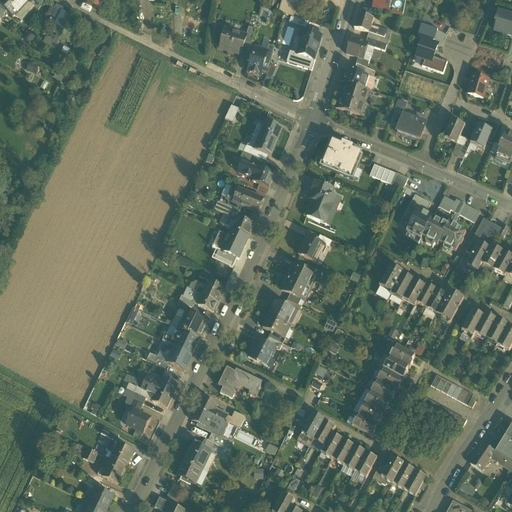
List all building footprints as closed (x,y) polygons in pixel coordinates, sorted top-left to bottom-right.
[(22,0),(0,0),(0,1),(0,6),(13,19),(15,16),(26,4),(27,4),(22,0)] [(280,0),(278,13),(293,17),(297,2),(286,0),(280,0)] [(384,1),(381,0),(372,0),(371,9),(382,11),(384,1)] [(26,4),(15,16),(22,20),(34,7),(31,5),(30,7),(26,4)] [(55,5),(46,24),(62,31),(70,15),(62,11),(63,9),(55,5)] [(511,38),(511,17),(499,13),(495,24),(497,25),(495,33),(511,38)] [(374,20),(359,15),(354,30),(369,35),(371,30),(374,20)] [(310,24),(299,21),(297,27),(308,30),(310,24)] [(418,36),(434,41),(437,30),(421,25),(418,36)] [(255,31),(249,29),(246,37),(247,37),(245,44),(250,46),(255,31)] [(387,32),(379,30),(378,33),(371,30),(369,35),(381,38),(384,39),(387,32)] [(78,33),(73,31),(69,40),(73,43),(78,33)] [(246,37),(225,31),(220,50),(241,56),(245,44),(247,37),(246,37)] [(322,38),(303,32),(295,57),(314,63),(322,38)] [(369,35),(367,39),(379,43),(380,43),(381,38),(369,35)] [(379,43),(367,39),(366,45),(368,46),(368,47),(378,51),(381,43),(380,43),(379,43)] [(366,45),(351,40),(346,55),(359,60),(363,61),(365,57),(368,47),(368,46),(366,45)] [(424,61),(432,64),(433,59),(438,46),(422,41),(416,59),(424,61)] [(387,45),(381,43),(378,51),(385,53),(387,45)] [(274,48),(268,47),(266,53),(267,53),(265,61),(266,62),(271,64),(274,48)] [(256,50),(250,48),(246,61),(252,63),(256,50)] [(266,53),(256,50),(252,63),(249,73),(260,77),(262,69),(264,69),(266,62),(265,61),(267,53),(266,53)] [(421,68),(443,75),(447,63),(433,59),(432,64),(424,61),(421,68)] [(363,61),(359,60),(357,65),(367,70),(369,63),(363,61)] [(36,73),(37,66),(27,65),(26,72),(36,73)] [(367,70),(357,65),(354,73),(369,77),(369,78),(373,79),(375,74),(367,70)] [(272,70),(267,79),(272,81),(276,72),(272,70)] [(354,73),(348,71),(344,84),(347,85),(365,90),(369,78),(369,77),(354,73)] [(488,81),(473,76),(467,95),(483,100),(488,81)] [(365,90),(347,85),(343,98),(365,105),(369,92),(365,90)] [(365,105),(343,98),(339,111),(361,118),(365,105)] [(394,112),(403,115),(406,104),(397,101),(394,112)] [(239,111),(231,107),(225,121),(233,124),(239,111)] [(426,124),(403,116),(397,134),(420,142),(426,124)] [(384,120),(378,119),(375,129),(381,131),(384,120)] [(389,122),(384,120),(381,131),(386,132),(389,122)] [(465,128),(451,122),(443,141),(456,147),(465,128)] [(282,130),(266,123),(262,132),(258,140),(275,147),(282,130)] [(492,134),(478,128),(470,146),(484,153),(492,134)] [(262,132),(256,130),(253,138),(258,140),(262,132)] [(511,138),(505,135),(496,157),(511,163),(511,138)] [(258,140),(253,138),(248,148),(254,151),(258,140)] [(275,147),(258,140),(254,151),(254,152),(268,158),(270,159),(275,147)] [(364,155),(331,141),(319,168),(353,182),(364,155)] [(254,152),(254,151),(248,148),(246,147),(243,154),(265,163),(266,163),(268,158),(254,152)] [(462,149),(456,147),(452,157),(457,160),(462,149)] [(462,149),(457,160),(463,162),(468,152),(462,149)] [(265,163),(243,154),(240,162),(243,163),(243,162),(258,169),(258,168),(262,170),(265,163)] [(258,169),(243,162),(243,163),(238,174),(251,180),(251,177),(254,178),(258,169)] [(380,169),(375,166),(370,177),(375,179),(380,169)] [(262,170),(258,168),(258,169),(254,178),(252,183),(268,190),(274,175),(262,170)] [(385,171),(380,169),(375,179),(381,182),(385,171)] [(391,173),(385,171),(381,182),(386,184),(391,173)] [(396,175),(391,173),(386,184),(391,186),(396,175)] [(408,180),(397,175),(392,185),(403,190),(408,180)] [(325,187),(313,183),(310,191),(309,191),(309,193),(316,196),(321,198),(325,187)] [(321,198),(316,196),(312,206),(310,206),(309,210),(309,212),(307,217),(326,225),(332,210),(330,209),(335,198),(332,197),(335,191),(325,187),(321,198)] [(232,189),(228,200),(233,202),(237,192),(232,189)] [(264,201),(238,190),(233,202),(232,204),(241,208),(258,215),(264,201)] [(228,200),(222,197),(219,205),(239,213),(241,208),(232,204),(233,202),(228,200)] [(415,197),(404,218),(412,223),(418,211),(426,215),(431,206),(415,197)] [(455,204),(445,198),(439,209),(449,215),(451,212),(456,215),(462,204),(456,201),(455,204)] [(219,205),(217,204),(214,212),(230,219),(231,216),(237,218),(239,213),(219,205)] [(465,206),(459,216),(474,225),(480,214),(465,206)] [(422,239),(433,220),(426,215),(418,211),(412,223),(406,233),(421,241),(422,239)] [(237,218),(231,216),(230,219),(229,221),(235,223),(231,232),(248,239),(254,225),(237,218)] [(466,234),(454,228),(454,227),(449,224),(448,225),(441,221),(440,223),(433,220),(422,239),(438,247),(439,244),(455,253),(466,234)] [(501,230),(484,221),(465,254),(471,257),(478,245),(481,247),(485,238),(494,243),(498,237),(501,230)] [(501,230),(498,237),(503,240),(509,230),(503,226),(501,230)] [(248,239),(231,232),(228,238),(245,246),(248,239)] [(245,246),(228,238),(220,234),(216,241),(219,243),(216,250),(217,250),(237,260),(238,261),(245,246)] [(332,243),(320,237),(317,243),(325,246),(325,247),(329,249),(332,243)] [(317,243),(307,238),(298,256),(316,265),(316,264),(314,263),(319,252),(321,253),(325,247),(325,246),(317,243)] [(481,247),(478,245),(471,257),(466,266),(478,272),(482,266),(489,252),(481,247)] [(503,254),(492,248),(489,252),(482,266),(493,272),(503,254)] [(232,270),(237,260),(217,250),(212,260),(232,270)] [(511,258),(503,254),(493,272),(505,279),(506,277),(506,276),(511,264),(511,258)] [(315,271),(304,266),(302,272),(312,277),(315,271)] [(391,267),(376,294),(388,301),(392,294),(402,276),(403,274),(391,267)] [(302,272),(293,268),(281,292),(290,296),(301,301),(305,303),(316,279),(312,277),(302,272)] [(212,276),(202,271),(199,278),(209,283),(209,282),(210,282),(212,276)] [(392,294),(391,296),(403,303),(403,301),(414,282),(402,276),(392,294)] [(210,282),(209,282),(209,283),(202,297),(218,304),(225,290),(210,282)] [(425,288),(414,282),(403,301),(415,308),(416,305),(425,289),(425,288)] [(436,292),(426,287),(425,288),(425,289),(416,305),(426,310),(436,292)] [(202,297),(187,290),(183,298),(194,303),(193,305),(197,306),(202,297)] [(446,297),(436,292),(426,310),(436,316),(446,297)] [(464,300),(449,292),(436,316),(442,319),(443,317),(452,322),(464,300)] [(301,301),(290,296),(288,301),(298,307),(301,301)] [(218,304),(202,297),(197,306),(213,314),(218,304)] [(183,298),(180,304),(191,309),(193,305),(194,303),(183,298)] [(298,307),(288,301),(285,306),(295,311),(295,312),(299,314),(301,308),(298,307)] [(285,306),(276,302),(269,315),(288,325),(295,312),(295,311),(285,306)] [(208,323),(186,313),(178,330),(199,341),(208,323)] [(480,318),(472,313),(461,332),(473,338),(474,335),(483,319),(480,317),(480,318)] [(288,325),(269,315),(263,329),(272,334),(281,338),(282,338),(288,325)] [(489,317),(485,315),(483,319),(474,335),(486,341),(496,322),(489,318),(489,317)] [(332,332),(335,324),(327,321),(324,329),(332,332)] [(496,322),(486,341),(497,348),(508,328),(502,324),(502,325),(496,322)] [(511,329),(508,328),(497,348),(509,354),(511,347),(511,329)] [(178,330),(171,346),(176,348),(192,356),(199,341),(178,330)] [(281,338),(272,334),(269,339),(283,345),(285,340),(282,338),(281,338)] [(283,345),(269,339),(266,345),(276,350),(280,351),(283,345)] [(266,345),(257,340),(248,359),(267,369),(276,350),(266,345)] [(418,345),(414,354),(420,357),(425,348),(418,345)] [(192,356),(176,348),(172,355),(168,364),(184,372),(192,356)] [(415,358),(397,348),(393,354),(392,354),(390,359),(391,359),(408,369),(409,370),(411,366),(410,366),(415,358)] [(408,369),(391,359),(388,365),(386,365),(383,370),(384,371),(402,380),(403,381),(405,378),(404,377),(408,369)] [(167,366),(157,361),(155,366),(165,371),(167,366)] [(318,367),(315,375),(322,379),(326,370),(318,367)] [(234,373),(226,370),(217,387),(222,389),(234,395),(235,396),(241,386),(258,394),(263,383),(236,370),(234,373)] [(402,380),(384,371),(381,376),(380,376),(377,381),(396,392),(397,392),(398,390),(397,389),(402,380)] [(442,380),(437,377),(431,387),(436,390),(442,380)] [(161,385),(147,378),(144,384),(158,391),(161,385)] [(315,378),(310,386),(318,392),(323,384),(315,378)] [(178,386),(163,379),(161,385),(158,391),(172,398),(178,386)] [(140,382),(137,380),(134,386),(141,390),(144,384),(140,382)] [(442,380),(436,390),(441,393),(447,383),(442,380)] [(396,392),(378,382),(375,388),(373,388),(371,393),(389,403),(390,404),(392,401),(391,400),(396,392)] [(452,385),(447,383),(441,393),(447,396),(452,385)] [(158,391),(144,384),(141,390),(155,397),(158,391)] [(458,388),(452,386),(452,385),(447,396),(452,399),(458,388)] [(458,388),(452,399),(457,402),(463,391),(458,388)] [(234,395),(222,389),(220,394),(232,400),(234,395)] [(172,398),(158,391),(155,397),(152,402),(166,409),(172,398)] [(468,394),(463,391),(457,402),(462,405),(468,394)] [(146,399),(135,394),(131,401),(133,402),(143,406),(146,399)] [(389,403),(372,394),(368,399),(367,399),(364,404),(383,415),(384,415),(386,412),(385,411),(389,403)] [(468,394),(462,405),(468,408),(471,401),(473,397),(468,394)] [(218,405),(203,398),(197,410),(212,417),(215,411),(218,405)] [(425,398),(419,408),(425,411),(430,401),(425,398)] [(435,404),(430,401),(425,411),(430,414),(435,404)] [(472,410),(476,403),(471,401),(468,408),(472,410)] [(143,406),(133,402),(130,409),(133,411),(139,414),(143,406)] [(435,404),(430,414),(435,417),(440,407),(435,404)] [(383,415),(365,405),(362,411),(361,411),(358,416),(377,426),(378,427),(379,424),(378,423),(383,415)] [(440,407),(435,417),(440,420),(446,410),(440,407)] [(212,417),(197,410),(192,422),(198,425),(197,427),(203,429),(203,428),(205,429),(204,430),(212,434),(212,435),(222,440),(226,431),(225,430),(227,426),(228,427),(229,425),(225,423),(212,417)] [(446,410),(440,420),(446,423),(451,413),(446,410)] [(139,414),(133,411),(126,426),(143,434),(150,419),(139,414)] [(228,417),(215,411),(212,417),(225,423),(228,417)] [(232,419),(228,417),(225,423),(229,425),(240,430),(245,418),(235,413),(232,419)] [(451,413),(446,423),(451,426),(456,416),(451,413)] [(312,416),(297,442),(309,449),(313,441),(323,423),(324,422),(318,419),(318,420),(312,416)] [(377,426),(359,416),(356,422),(355,422),(352,427),(372,438),(373,435),(372,434),(377,426)] [(456,416),(451,426),(456,429),(462,419),(456,416)] [(462,419),(456,429),(461,431),(467,422),(462,419)] [(329,426),(323,423),(313,441),(319,444),(318,445),(324,449),(331,436),(335,428),(330,425),(329,426)] [(118,437),(108,431),(104,437),(115,443),(118,437)] [(336,439),(331,436),(324,449),(321,454),(326,457),(326,458),(332,462),(332,460),(342,442),(343,441),(337,438),(336,439)] [(232,447),(211,437),(208,442),(229,452),(232,447)] [(511,442),(505,438),(495,453),(505,460),(511,464),(511,442)] [(348,446),(342,442),(332,460),(338,463),(337,465),(343,468),(344,466),(354,449),(354,448),(349,445),(348,446)] [(211,452),(194,444),(184,463),(202,472),(211,452)] [(88,451),(77,445),(75,450),(86,455),(88,451)] [(133,453),(117,446),(110,461),(126,469),(129,461),(130,461),(133,456),(132,456),(133,453)] [(495,453),(484,446),(476,459),(485,465),(487,463),(489,465),(492,460),(501,466),(505,460),(495,453)] [(360,452),(354,449),(344,466),(349,469),(348,471),(354,474),(355,473),(365,455),(366,454),(360,451),(360,452)] [(97,455),(88,451),(86,455),(83,460),(92,465),(97,455)] [(365,455),(355,473),(361,476),(360,477),(366,480),(377,460),(371,457),(371,458),(365,455)] [(110,461),(106,459),(98,476),(118,486),(119,483),(122,478),(121,478),(126,469),(110,461)] [(485,465),(476,459),(471,466),(480,473),(485,465)] [(511,464),(505,460),(501,466),(507,470),(511,464)] [(397,464),(392,461),(386,470),(381,479),(387,482),(387,483),(392,486),(393,485),(403,467),(404,466),(398,463),(397,464)] [(202,472),(184,463),(178,477),(195,485),(202,472)] [(375,476),(381,479),(386,470),(380,467),(375,476)] [(409,470),(403,467),(393,485),(399,488),(398,490),(404,493),(404,491),(414,473),(415,472),(409,469),(409,470)] [(361,476),(355,473),(354,474),(351,479),(363,485),(366,480),(360,477),(361,476)] [(420,476),(414,473),(404,491),(410,495),(409,496),(415,499),(426,478),(421,475),(420,476)] [(101,484),(88,478),(86,483),(98,489),(101,484)] [(295,491),(300,482),(293,479),(289,488),(295,491)] [(184,491),(173,485),(170,491),(181,496),(184,491)] [(461,485),(459,491),(473,496),(475,490),(461,485)] [(320,502),(325,490),(317,487),(313,498),(320,502)] [(106,511),(112,499),(97,491),(91,505),(104,511),(106,511)] [(181,496),(170,491),(167,497),(178,502),(181,496)] [(288,500),(282,496),(273,511),(289,511),(290,510),(295,502),(289,499),(288,500)] [(178,502),(167,497),(165,502),(170,504),(176,507),(178,502)] [(165,502),(160,499),(155,509),(161,511),(166,511),(170,504),(165,502)] [(470,511),(453,503),(447,511),(470,511)]
